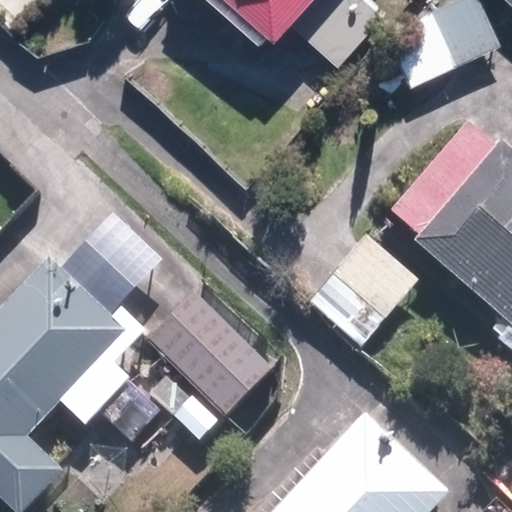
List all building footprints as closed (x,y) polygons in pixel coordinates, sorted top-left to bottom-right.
[(227,0),(277,43),(290,28),(314,0),(227,0)] [(384,17),(364,0),(314,0),(290,28),(338,70),(384,17)] [(458,0),(440,8),(465,67),(511,47),(511,44),(493,0),(458,0)] [(511,152),(482,127),(477,133),(473,128),(401,213),(437,243),(432,249),(511,316),(511,152)] [(335,274),(386,319),(419,280),(369,236),(335,274)] [(0,315),(0,491),(21,511),(24,511),(67,468),(29,434),(127,329),(54,259),(0,315)] [(192,291),(145,339),(226,418),(273,370),(192,291)] [(164,410),(125,366),(87,399),(127,443),(164,410)] [(222,426),(173,375),(153,394),(202,445),(222,426)] [(294,511),(452,511),(466,498),(382,418),(294,511)] [(147,483),(174,511),(177,511),(195,496),(166,464),(147,483)]
